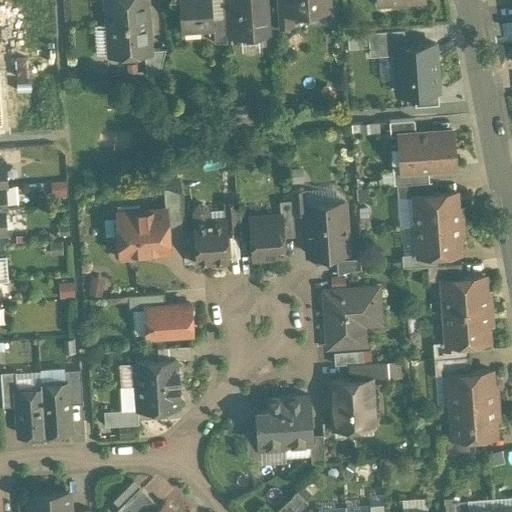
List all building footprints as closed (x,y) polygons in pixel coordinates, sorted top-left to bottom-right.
[(106,0),(108,22),(148,19),(146,0),(106,0)] [(211,0),(179,0),(181,28),(214,25),(213,17),(211,0)] [(264,0),(236,0),(237,6),(238,6),(240,33),(267,31),(264,0)] [(288,0),(276,0),(278,24),(292,23),(291,9),(289,9),(288,0)] [(328,0),(288,0),(289,9),(291,9),(329,6),(328,0)] [(237,6),(224,6),(225,16),(227,39),(227,34),(240,33),(238,6),(237,6)] [(225,16),(213,17),(214,25),(215,40),(227,39),(225,16)] [(148,19),(108,22),(110,52),(145,50),(150,49),(150,47),(148,19)] [(107,21),(97,21),(99,50),(109,50),(107,21)] [(370,54),(395,52),(395,44),(405,43),(404,27),(368,30),(370,54)] [(438,87),(435,41),(405,43),(395,44),(395,52),(398,90),(414,89),(438,87)] [(166,46),(150,47),(150,49),(145,50),(146,71),(160,70),(166,46)] [(438,87),(414,89),(415,104),(439,102),(438,87)] [(415,117),(390,119),(391,134),(399,133),(399,132),(415,131),(415,117)] [(415,131),(399,132),(399,133),(401,167),(402,168),(428,166),(455,164),(452,128),(415,131)] [(428,166),(402,168),(401,167),(393,168),(394,182),(397,182),(429,180),(429,179),(428,166)] [(429,180),(397,182),(398,195),(414,194),(414,193),(433,191),(432,179),(429,179),(429,180)] [(305,187),(292,188),(293,197),(294,211),(306,210),(305,201),(306,201),(305,187)] [(433,191),(414,193),(414,194),(416,222),(459,219),(457,190),(433,191)] [(293,197),(280,198),(281,212),(282,212),(283,234),(295,233),(294,211),(293,197)] [(180,199),(165,200),(165,206),(167,206),(168,232),(183,231),(180,199)] [(237,199),(224,200),(225,216),(226,216),(227,232),(239,231),(237,199)] [(306,201),(305,201),(306,210),(308,252),(338,250),(338,240),(341,236),(347,235),(345,199),(306,201)] [(165,206),(118,210),(119,235),(118,235),(115,239),(116,253),(120,257),(130,256),(133,252),(133,251),(170,249),(168,232),(167,206),(165,206)] [(281,212),(250,215),(253,256),(285,254),(283,234),(282,212),(281,212)] [(225,216),(194,218),(197,260),(229,258),(227,232),(226,216),(225,216)] [(459,219),(416,222),(418,251),(418,252),(437,251),(461,249),(459,219)] [(418,251),(402,252),(403,265),(427,264),(428,263),(438,262),(437,251),(418,252),(418,251)] [(361,267),(360,255),(336,257),(338,272),(350,268),(361,267)] [(462,260),(438,262),(428,263),(427,264),(429,279),(442,278),(442,277),(463,275),(462,260)] [(463,275),(442,277),(442,278),(444,309),(487,306),(485,274),(463,275)] [(378,285),(325,289),(329,344),(364,342),(362,309),(380,308),(378,285)] [(164,291),(129,293),(129,306),(146,305),(146,304),(165,303),(164,291)] [(165,303),(146,304),(146,305),(148,334),(192,331),(190,301),(165,303)] [(487,306),(444,309),(446,339),(446,341),(467,339),(489,338),(487,306)] [(467,339),(446,341),(446,339),(433,340),(434,356),(469,354),(467,339)] [(193,343),(158,346),(158,357),(175,356),(175,357),(193,356),(193,343)] [(363,348),(334,350),(335,363),(349,362),(364,361),(363,348)] [(469,354),(434,356),(435,373),(449,372),(449,371),(470,369),(469,354)] [(158,357),(135,359),(137,383),(178,380),(177,370),(178,370),(178,368),(176,368),(175,357),(175,356),(158,357)] [(364,361),(349,362),(350,378),(370,377),(370,378),(386,377),(385,360),(364,361)] [(81,366),(65,367),(66,379),(67,379),(68,401),(83,400),(81,366)] [(16,368),(1,369),(3,403),(18,402),(17,387),(18,387),(16,368)] [(470,369),(449,371),(449,372),(451,403),(494,400),(492,368),(470,369)] [(350,378),(332,379),(334,420),(373,418),(370,378),(370,377),(350,378)] [(66,379),(41,381),(42,385),(45,429),(70,427),(68,401),(67,379),(66,379)] [(178,380),(137,383),(138,406),(178,404),(177,392),(179,392),(179,390),(178,380)] [(18,387),(17,387),(18,402),(19,431),(45,429),(42,385),(18,387)] [(308,393),(282,395),(286,442),(310,441),(311,441),(311,432),(308,393)] [(282,395),(268,396),(269,404),(266,408),(257,408),(259,428),(260,446),(261,446),(286,444),(286,442),(282,395)] [(494,400),(451,403),(453,433),(453,435),(474,433),(496,432),(494,400)] [(138,406),(104,409),(105,424),(139,422),(138,406)] [(259,428),(246,429),(248,457),(262,456),(261,446),(260,446),(259,428)] [(323,432),(311,432),(311,441),(310,441),(311,460),(325,459),(323,432)] [(474,433),(453,435),(453,433),(440,434),(441,451),(475,449),(474,433)] [(142,487),(118,510),(119,511),(151,511),(159,504),(142,487)] [(69,489),(29,492),(30,511),(70,511),(71,509),(69,489)] [(296,489),(273,511),(295,511),(308,500),(296,489)] [(468,498),(455,498),(455,511),(467,511),(467,510),(468,509),(468,498)] [(159,504),(151,511),(175,511),(164,500),(159,504)] [(383,511),(383,501),(370,502),(370,511),(383,511)]
